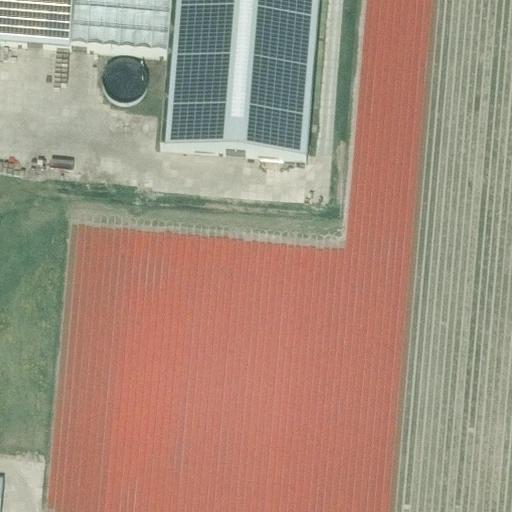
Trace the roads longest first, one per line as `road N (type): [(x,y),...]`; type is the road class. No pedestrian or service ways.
road 1 (track): [(335,0),(320,188),(0,157)]
road 2 (track): [(361,0),(337,231),(75,212)]
